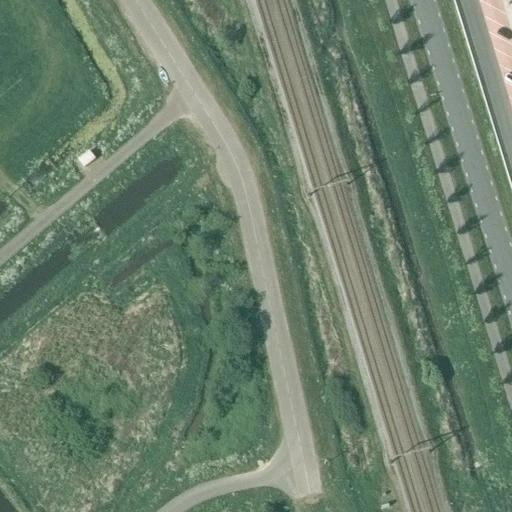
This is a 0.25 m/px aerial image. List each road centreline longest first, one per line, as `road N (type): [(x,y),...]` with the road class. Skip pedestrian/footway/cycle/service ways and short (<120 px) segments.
road 1 (unclassified): [(171,511),(222,488),(304,474),(248,209),(232,161),(192,94)]
road 2 (tertiary): [(511,302),(420,0)]
road 3 (unclassified): [(0,258),(192,94)]
